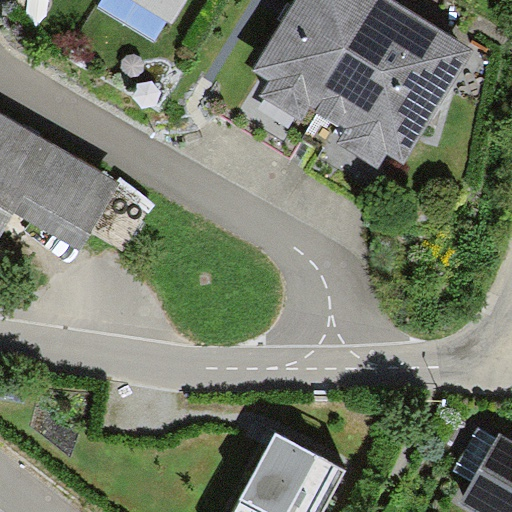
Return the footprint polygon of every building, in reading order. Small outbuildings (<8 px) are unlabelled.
[(175,0),(151,0),(170,11),(175,0)] [(466,44),(393,0),(284,0),(236,80),(387,172),(466,44)] [(117,191),(0,121),(0,251),(16,223),(88,258),(117,191)] [(331,511),(352,475),(280,437),(239,511),(331,511)] [(511,511),(511,449),(497,441),(460,510),(462,511),(511,511)]
